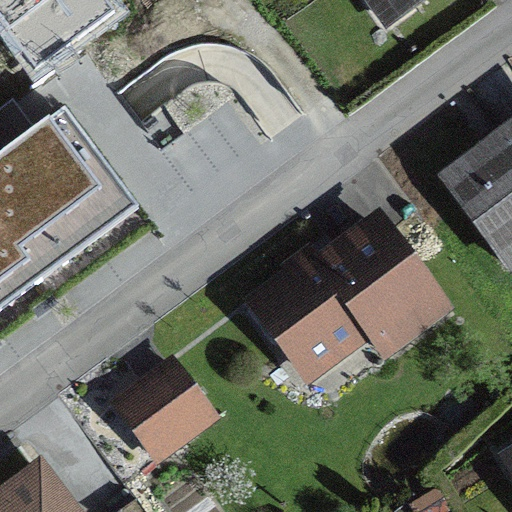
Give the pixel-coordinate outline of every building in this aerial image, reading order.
[(0,0),(0,27),(33,73),(107,19),(93,0),(0,0)] [(0,308),(106,228),(88,204),(117,182),(65,114),(0,162),(0,308)] [(511,135),(443,186),(505,270),(511,265),(511,135)] [(331,276),(320,262),(255,310),(280,344),(299,330),(323,362),(368,329),(385,351),(436,312),(381,238),(331,276)] [(210,422),(173,372),(117,413),(154,463),(210,422)] [(0,511),(65,511),(36,474),(0,500),(0,511)]
